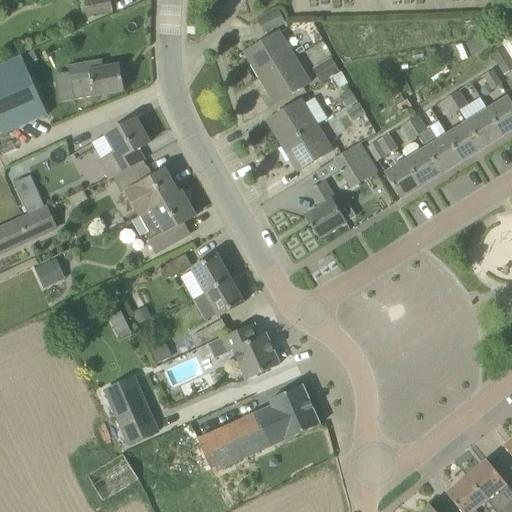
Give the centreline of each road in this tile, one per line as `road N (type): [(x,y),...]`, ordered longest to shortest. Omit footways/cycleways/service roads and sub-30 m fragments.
road 1 (unclassified): [(304,313),(284,293),(180,109),(169,57),(171,0)]
road 2 (residential): [(304,313),(511,183)]
road 3 (unclassified): [(370,467),(366,391),(348,350),(304,313)]
road 4 (residential): [(370,467),(417,450),(511,377)]
